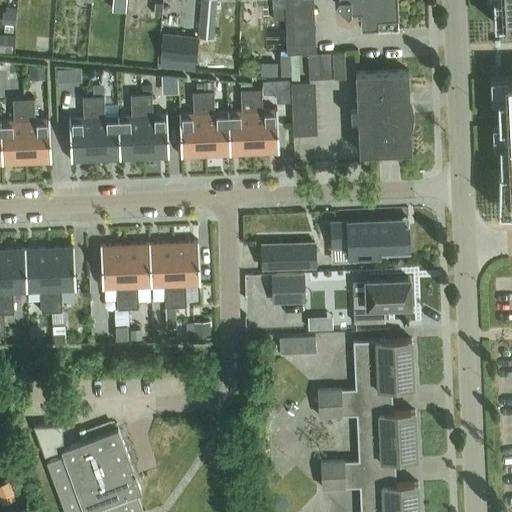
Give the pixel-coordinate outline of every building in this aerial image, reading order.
[(216,0),(202,0),(199,36),(213,38),(216,0)] [(286,0),(288,52),(316,51),(314,0),(286,0)] [(361,22),(398,20),(397,0),(337,0),(348,10),(351,6),(360,6),(361,22)] [(511,0),(491,0),(493,23),(511,22),(511,0)] [(162,16),(163,4),(155,4),(154,16),(162,16)] [(161,56),(193,59),(195,35),(163,32),(161,56)] [(309,79),(346,77),(344,51),(308,53),(309,79)] [(300,79),(298,54),(290,54),(291,80),(300,79)] [(59,65),(58,75),(79,78),(81,68),(59,65)] [(359,152),(412,149),(408,68),(355,71),(357,105),(350,105),(351,118),(357,117),(359,152)] [(497,209),(511,209),(511,78),(496,80),(499,169),(498,169),(497,209)] [(251,108),(250,86),(240,87),(241,108),(227,109),(229,152),(253,151),(251,108)] [(250,86),(251,108),(253,151),(278,149),(276,106),(262,107),(261,86),(250,86)] [(179,111),(180,154),(205,153),(203,110),(203,88),(192,89),(193,110),(179,111)] [(203,88),(203,110),(205,153),(229,152),(227,109),(214,109),(213,88),(203,88)] [(142,112),(141,91),(130,92),(131,113),(118,114),(120,157),(144,156),(142,112)] [(141,91),(142,112),(144,156),(168,154),(167,111),(152,112),(151,91),(141,91)] [(69,116),(71,159),(96,158),(94,115),(93,93),(82,94),(83,115),(69,116)] [(94,115),(96,158),(120,157),(118,114),(104,114),(103,93),(93,93),(94,115)] [(23,97),(24,118),(26,161),(51,160),(49,117),(35,117),(34,96),(23,97)] [(24,118),(23,97),(13,97),(14,118),(0,119),(2,162),(26,161),(24,118)] [(401,217),(330,220),(331,245),(347,244),(347,256),(378,254),(378,253),(407,251),(406,223),(401,223),(401,217)] [(192,283),(190,239),(165,241),(167,284),(168,305),(179,304),(178,283),(192,283)] [(168,305),(167,284),(165,241),(141,242),(143,285),(156,284),(157,305),(168,305)] [(117,243),(119,286),(120,307),(131,306),(130,285),(143,285),(141,242),(117,243)] [(313,242),(260,244),(261,268),(314,266),(313,242)] [(120,307),(119,286),(117,243),(92,244),(94,287),(108,286),(109,307),(120,307)] [(68,288),(66,245),(41,246),(43,289),(44,310),(54,310),(53,289),(68,288)] [(44,310),(43,289),(41,246),(17,247),(19,290),(32,290),(33,311),(44,310)] [(0,247),(0,312),(6,312),(5,291),(19,290),(17,247),(0,247)] [(304,300),(302,270),(269,272),(271,302),(304,300)] [(383,305),(410,304),(409,277),(365,279),(365,293),(352,294),(353,322),(384,320),(383,305)] [(314,349),(313,333),(278,335),(279,351),(314,349)] [(354,386),(316,388),(317,414),(355,413),(357,458),(319,460),(321,486),(358,484),(359,511),(418,511),(417,480),(395,481),(394,458),(416,457),(414,409),(391,410),(390,386),(413,385),(410,337),(390,338),(390,337),(352,339),(354,386)] [(62,442),(61,424),(31,425),(43,455),(56,451),(54,445),(62,442)] [(132,461),(129,461),(117,428),(60,449),(62,454),(45,461),(64,511),(142,511),(136,493),(141,491),(135,477),(139,473),(132,461)] [(0,490),(3,501),(18,496),(11,477),(0,480),(0,490)]
